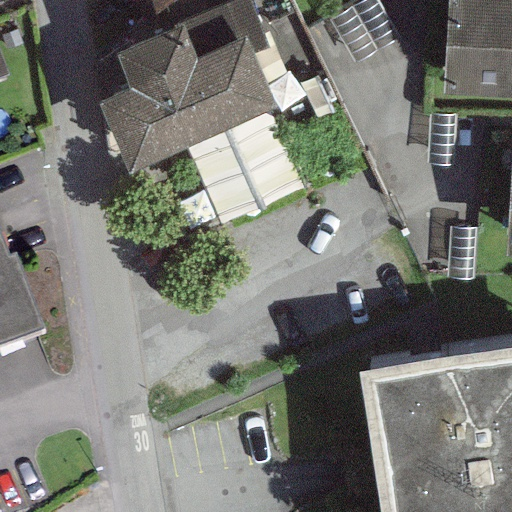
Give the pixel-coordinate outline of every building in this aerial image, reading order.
[(129,92),(98,105),(129,176),(275,107),(253,56),(268,48),(250,0),(230,0),(156,31),(157,38),(116,55),(129,92)] [(126,0),(148,25),(177,0),(126,0)] [(378,0),(366,0),(331,20),(356,64),(401,40),(378,0)] [(511,0),(446,0),(441,95),(511,98),(511,0)] [(455,116),(428,115),(426,166),(452,167),(455,116)] [(475,230),(449,228),(446,281),(472,282),(475,230)] [(0,346),(42,329),(15,255),(7,259),(0,239),(0,346)] [(511,511),(511,349),(356,373),(377,511),(511,511)]
